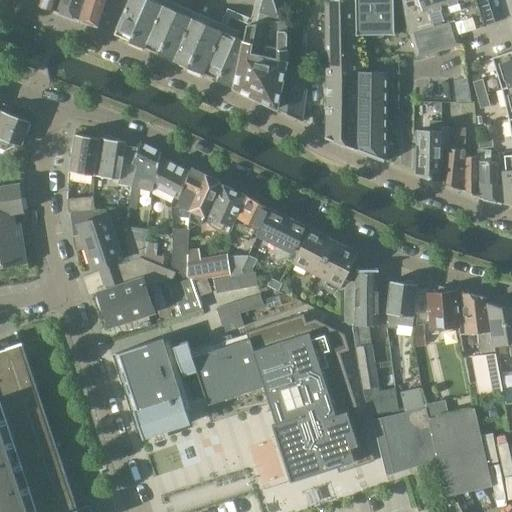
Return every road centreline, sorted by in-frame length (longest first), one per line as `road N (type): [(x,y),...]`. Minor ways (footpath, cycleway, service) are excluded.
road 1 (residential): [(511,213),(474,208),(319,146),(211,87),(4,0)]
road 2 (residential): [(53,99),(143,131),(405,258),(511,289)]
road 3 (residential): [(141,511),(61,290)]
road 4 (residential): [(61,290),(42,173),(53,99)]
